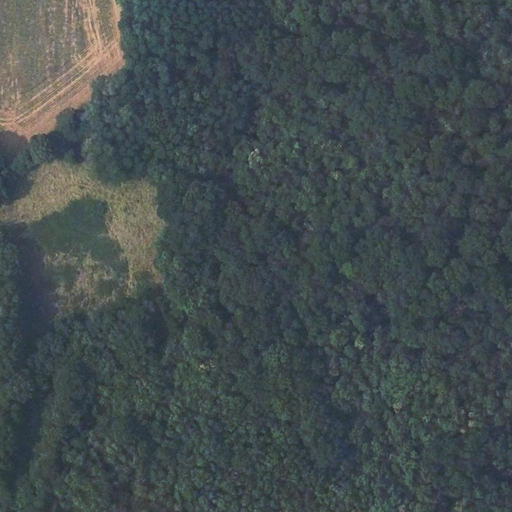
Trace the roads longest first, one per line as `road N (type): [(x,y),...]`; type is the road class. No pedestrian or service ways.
road 1 (track): [(42,511),(76,420),(108,374),(168,319),(216,229),(253,109),(263,0)]
road 2 (track): [(191,276),(159,0)]
